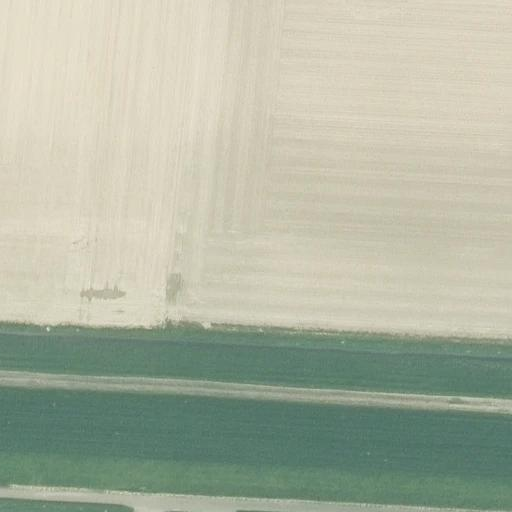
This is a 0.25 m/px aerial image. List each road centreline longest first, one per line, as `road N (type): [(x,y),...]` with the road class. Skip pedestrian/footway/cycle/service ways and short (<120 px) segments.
road 1 (track): [(0,379),(511,408)]
road 2 (unclassified): [(351,511),(0,494)]
